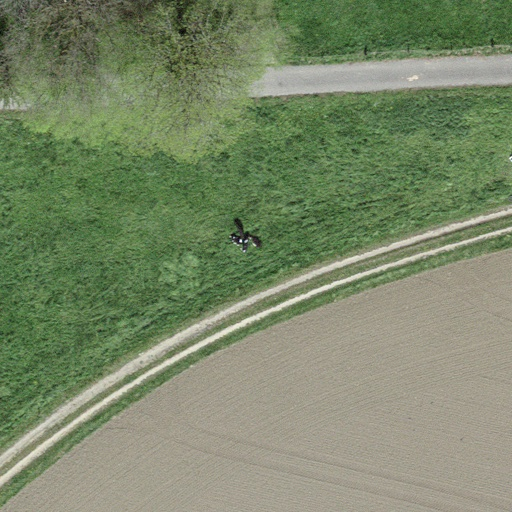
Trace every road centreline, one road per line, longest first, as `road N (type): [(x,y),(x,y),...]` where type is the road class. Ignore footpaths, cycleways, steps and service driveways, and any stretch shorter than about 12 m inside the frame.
road 1 (track): [(0,477),(89,409),(217,337),(357,277),(511,227)]
road 2 (track): [(0,95),(511,71)]
